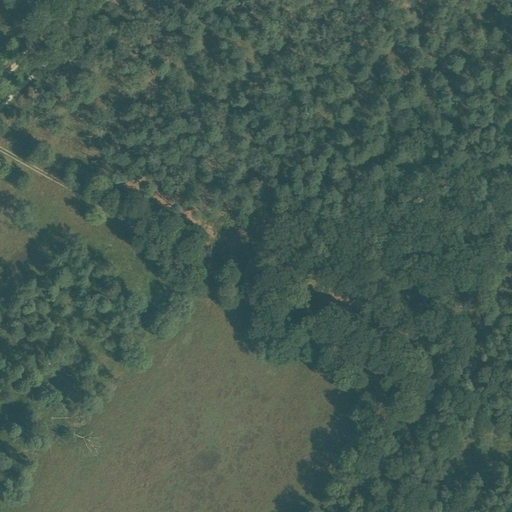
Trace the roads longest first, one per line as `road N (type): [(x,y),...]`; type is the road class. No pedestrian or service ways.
road 1 (track): [(424,391),(0,148)]
road 2 (track): [(379,511),(384,478),(424,391),(511,279)]
